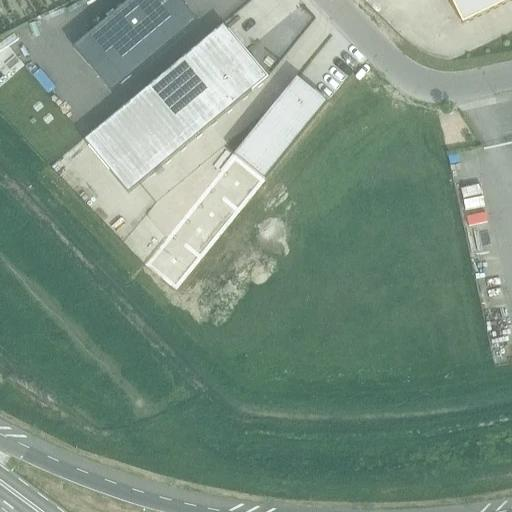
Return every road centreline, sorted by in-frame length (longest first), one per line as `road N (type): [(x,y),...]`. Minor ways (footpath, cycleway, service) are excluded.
road 1 (unclassified): [(511,76),(425,86),(332,0)]
road 2 (primary): [(181,511),(0,447)]
